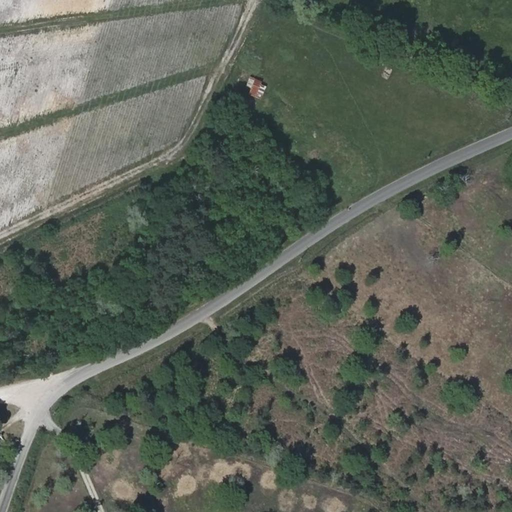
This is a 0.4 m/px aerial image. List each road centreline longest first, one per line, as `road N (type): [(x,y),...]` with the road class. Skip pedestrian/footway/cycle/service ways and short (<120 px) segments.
road 1 (tertiary): [(511,132),(368,202),(203,313),(62,384)]
road 2 (track): [(267,0),(192,165),(0,257)]
road 3 (track): [(203,313),(245,359),(332,420),(430,511)]
road 4 (track): [(0,131),(238,64)]
road 5 (track): [(0,33),(236,0)]
road 6 (tertiary): [(3,511),(34,426),(62,384)]
road 7 (track): [(0,427),(62,384),(0,395)]
